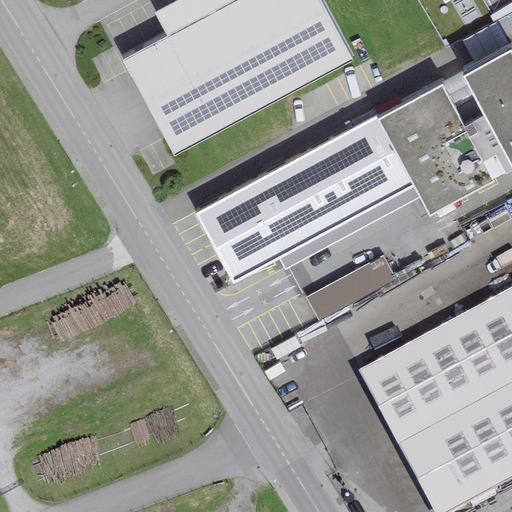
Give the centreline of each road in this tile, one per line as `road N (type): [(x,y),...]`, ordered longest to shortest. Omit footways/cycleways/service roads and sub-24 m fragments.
road 1 (unclassified): [(318,511),(0,0)]
road 2 (unknown): [(134,223),(0,293)]
